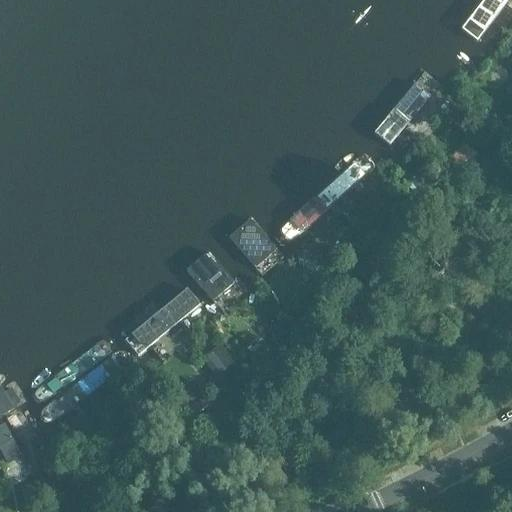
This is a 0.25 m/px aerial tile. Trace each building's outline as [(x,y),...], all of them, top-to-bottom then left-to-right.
[(459,49),(468,57),(476,52),(511,9),(511,0),(497,0),(463,41),(459,49)] [(393,145),(394,144),(443,84),(443,83),(443,82),(443,81),(443,80),(443,79),(443,78),(442,77),(434,71),(432,71),(431,71),(429,72),(428,73),(379,134),(378,135),(378,136),(378,138),(378,139),(379,140),(380,141),(387,147),(388,147),(390,146),(393,145)] [(507,149),(483,135),(467,163),(490,177),(507,149)] [(281,231),(282,234),(282,236),(283,238),(284,238),(285,239),(286,240),(291,241),(292,241),(296,240),(300,237),(365,178),(369,174),(371,171),(374,168),(375,164),(377,161),(378,158),(379,154),(379,151),(376,152),(370,153),(366,154),(363,155),(359,158),(355,160),(352,163),(286,223),(284,226),(282,230),(281,231)] [(406,185),(424,201),(432,191),(414,176),(406,185)] [(181,257),(188,265),(189,266),(190,265),(192,265),(193,265),(194,264),(195,263),(260,215),(264,207),(263,206),(262,204),(261,203),(260,201),(259,200),(258,199),(256,198),(248,201),(186,249),(184,250),(183,252),(182,254),(181,255),(181,257)] [(206,277),(207,277),(256,244),(275,226),(267,216),(245,229),(197,263),(196,265),(195,267),(194,270),(194,272),(194,274),(194,277),(195,277),(197,278),(199,278),(201,278),(202,278),(204,278),(206,277)] [(349,270),(361,282),(382,262),(369,250),(349,270)] [(122,342),(138,360),(205,305),(189,286),(122,342)] [(44,403),(45,403),(114,355),(115,353),(116,352),(117,350),(118,348),(118,346),(118,344),(118,342),(118,340),(116,340),(114,340),(112,340),(107,341),(105,341),(103,342),(37,391),(36,392),(36,393),(35,395),(35,396),(36,398),(36,399),(37,400),(38,401),(39,402),(41,403),(42,403),(44,403)] [(207,356),(222,377),(237,366),(222,345),(207,356)] [(47,425),(49,425),(66,416),(127,369),(128,367),(129,366),(130,365),(130,363),(130,361),(130,360),(130,358),(130,357),(129,355),(128,354),(126,354),(124,353),(122,353),(121,353),(119,354),(117,354),(116,355),(52,403),(40,414),(40,416),(40,417),(41,419),(41,420),(42,422),(43,423),(44,424),(46,425),(47,425)] [(0,388),(0,421),(30,402),(16,379),(0,388)] [(175,392),(189,412),(207,399),(192,379),(175,392)] [(0,426),(0,452),(9,468),(24,459),(4,424),(0,426)] [(90,511),(101,505),(95,495),(76,507),(79,511),(90,511)]
